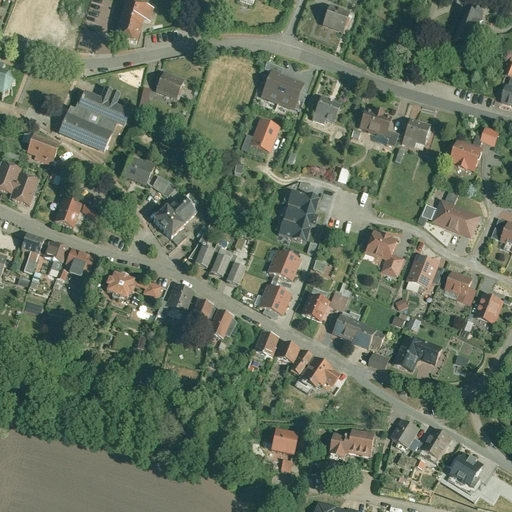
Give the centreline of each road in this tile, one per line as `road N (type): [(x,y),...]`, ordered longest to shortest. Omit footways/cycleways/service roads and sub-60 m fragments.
road 1 (residential): [(0,41),(85,58),(230,41),(283,46),(511,122)]
road 2 (residential): [(344,374),(181,279),(105,258),(0,213)]
road 3 (residential): [(401,412),(393,427),(369,432),(265,430)]
road 4 (residential): [(473,265),(413,229),(353,209)]
road 5 (residential): [(473,396),(434,399),(344,374)]
road 6 (residential): [(409,511),(291,488)]
